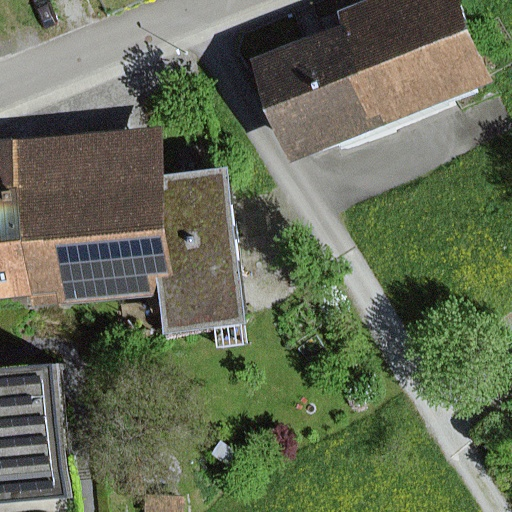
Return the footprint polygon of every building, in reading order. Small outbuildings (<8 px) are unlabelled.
[(343,29),(255,63),(294,161),(493,82),(460,0),(372,0),(337,14),(343,29)] [(160,129),(23,141),(39,302),(162,288),(166,331),(247,323),(231,173),(166,180),(160,129)] [(0,305),(39,302),(23,141),(0,142),(0,305)] [(0,505),(74,498),(61,364),(0,370),(0,505)] [(240,453),(221,441),(211,456),(229,468),(240,453)] [(147,494),(141,457),(124,459),(130,496),(147,494)] [(184,511),(185,496),(145,496),(145,511),(184,511)]
